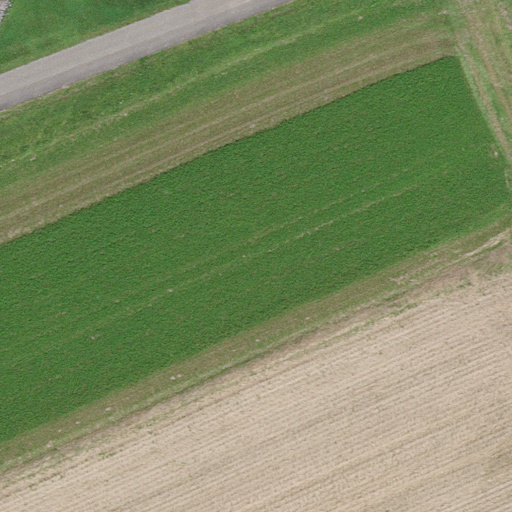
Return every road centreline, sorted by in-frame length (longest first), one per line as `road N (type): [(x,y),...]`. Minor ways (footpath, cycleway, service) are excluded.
road 1 (residential): [(226,0),(0,79)]
road 2 (track): [(442,0),(511,138)]
